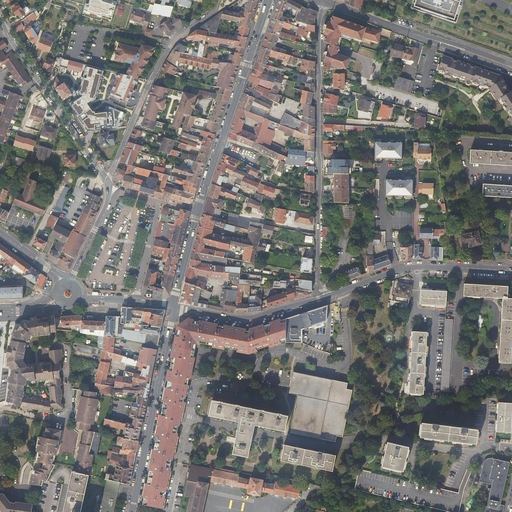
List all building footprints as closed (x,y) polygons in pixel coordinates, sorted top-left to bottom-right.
[(90,0),(89,4),(87,4),(85,11),(102,16),(102,15),(112,18),(116,6),(113,5),(113,4),(102,0),(90,0)] [(155,0),(151,14),(170,17),(173,8),(164,6),(166,2),(169,3),(169,0),(155,0)] [(257,0),(244,0),(248,1),(247,5),(246,5),(245,5),(244,6),(243,6),(242,7),(240,13),(225,10),(223,11),(221,18),(226,19),(236,21),(239,20),(241,15),(243,16),(245,12),(254,14),(257,0)] [(288,0),(279,0),(278,4),(275,12),(282,15),(286,5),(299,12),(295,20),(303,23),(307,24),(314,26),(315,19),(317,13),(308,9),(306,9),(288,0)] [(355,0),(354,7),(360,10),(361,0),(380,0),(383,1),(383,0),(355,0)] [(413,0),(410,9),(452,22),(459,0),(413,0)] [(17,2),(10,7),(15,15),(17,14),(20,17),(28,12),(29,10),(24,3),(19,6),(17,2)] [(143,24),(142,28),(144,29),(146,30),(151,15),(133,10),(130,20),(143,24)] [(235,37),(235,35),(236,33),(239,33),(240,30),(238,30),(235,29),(234,31),(218,28),(219,24),(225,25),(226,19),(221,18),(223,11),(197,30),(208,32),(235,37)] [(37,17),(33,12),(12,27),(15,31),(16,32),(37,17)] [(243,16),(241,15),(239,20),(241,21),(242,21),(241,26),(250,28),(254,14),(245,12),(243,16)] [(289,25),(293,26),(294,23),(288,21),(289,19),(282,17),(283,15),(282,15),(275,12),(274,15),(273,18),(289,25)] [(288,28),(289,25),(273,18),(269,26),(267,33),(278,36),(287,39),(290,40),(292,36),(289,35),(280,32),(282,26),(288,28)] [(325,24),(324,30),(325,31),(324,37),(330,39),(339,41),(340,36),(353,40),(354,39),(362,41),(366,29),(357,26),(357,27),(343,23),(344,22),(329,18),(328,24),(325,24)] [(181,20),(175,19),(170,23),(169,20),(159,27),(162,31),(164,30),(166,34),(183,23),(181,20)] [(295,20),(294,23),(293,26),(294,26),(298,28),(301,29),(303,23),(295,20)] [(314,34),(314,26),(307,24),(303,23),(301,29),(311,33),(314,34)] [(31,38),(29,39),(32,44),(36,41),(38,37),(30,26),(23,31),(27,36),(29,35),(31,38)] [(240,30),(239,33),(236,33),(235,35),(247,37),(248,33),(250,28),(241,26),(240,30)] [(297,31),(296,34),(309,38),(311,33),(301,29),(298,28),(297,31)] [(377,43),(380,34),(366,29),(363,39),(377,43)] [(187,37),(201,40),(198,53),(197,57),(202,58),(204,46),(206,41),(208,32),(197,30),(187,37)] [(235,53),(242,54),(245,45),(247,37),(235,35),(235,37),(208,32),(206,41),(237,47),(235,53)] [(264,40),(262,47),(278,53),(291,56),(292,54),(286,52),(287,51),(284,50),(285,48),(283,47),(283,49),(282,48),(281,49),(275,47),(278,36),(267,33),(264,40)] [(307,44),(308,39),(306,38),(305,40),(295,37),(292,36),(290,40),(307,44)] [(49,53),(53,43),(40,38),(36,48),(49,53)] [(350,59),(336,55),(337,51),(340,42),(339,41),(330,39),(328,48),(323,65),(326,66),(323,71),(330,71),(331,69),(342,69),(345,70),(347,65),(349,65),(350,59)] [(15,80),(19,85),(23,83),(25,86),(32,81),(11,52),(5,56),(1,50),(7,46),(3,40),(0,42),(0,60),(1,61),(3,62),(13,76),(13,79),(14,80),(15,80)] [(125,75),(138,78),(155,48),(142,45),(139,50),(133,49),(133,47),(122,44),(121,45),(118,45),(117,49),(118,50),(117,54),(116,54),(115,58),(118,59),(117,60),(131,64),(129,67),(131,68),(129,71),(128,70),(125,75)] [(180,52),(184,53),(185,47),(181,46),(179,44),(172,51),(180,52)] [(405,47),(393,44),(389,58),(402,61),(402,59),(405,47)] [(414,62),(417,50),(405,46),(405,47),(402,59),(414,62)] [(297,58),(291,56),(278,53),(262,47),(259,54),(256,62),(265,64),(266,63),(269,56),(292,63),(292,62),(296,63),(297,58)] [(172,51),(167,60),(177,66),(178,62),(180,52),(172,51)] [(208,59),(213,60),(217,60),(219,53),(209,51),(207,59),(208,59)] [(229,63),(233,64),(239,65),(240,61),(242,54),(235,53),(234,56),(231,54),(229,58),(228,58),(227,63),(229,63)] [(314,63),(314,56),(307,55),(306,60),(314,63)] [(451,74),(453,74),(456,75),(460,77),(463,78),(466,79),(467,79),(466,81),(469,82),(471,83),(472,81),(474,81),(477,83),(483,85),(487,86),(489,86),(492,92),(494,94),(498,100),(500,98),(501,100),(503,103),(506,106),(508,109),(509,112),(511,114),(511,115),(511,116),(510,118),(511,120),(511,92),(511,91),(508,92),(498,77),(495,77),(494,75),(441,57),(437,69),(439,70),(442,71),(444,72),(444,73),(445,74),(448,75),(450,76),(451,74)] [(50,73),(53,66),(59,68),(61,61),(59,60),(59,59),(56,58),(55,62),(46,58),(43,68),(47,70),(46,71),(50,73)] [(97,97),(104,69),(61,58),(61,61),(59,68),(64,70),(64,69),(66,69),(66,70),(71,71),(71,70),(73,71),(73,72),(78,73),(78,72),(80,72),(81,71),(84,71),(87,72),(86,75),(87,75),(86,77),(82,76),(79,89),(75,93),(79,98),(76,99),(69,104),(87,131),(93,130),(93,131),(105,129),(107,129),(120,128),(126,114),(109,107),(108,111),(96,112),(95,110),(93,112),(88,105),(90,104),(95,100),(96,97),(97,97)] [(303,60),(301,67),(299,74),(307,77),(314,78),(314,63),(306,60),(303,60)] [(166,61),(161,70),(176,76),(177,73),(175,70),(176,68),(166,61)] [(262,73),(264,68),(267,68),(266,69),(273,71),(274,67),(271,66),(265,64),(256,62),(254,66),(253,70),(262,73)] [(235,75),(236,75),(237,72),(239,65),(233,64),(229,63),(227,63),(219,63),(218,67),(222,69),(216,87),(220,88),(230,91),(235,75)] [(107,70),(105,78),(114,80),(116,73),(107,70)] [(251,76),(266,81),(268,76),(262,74),(262,73),(253,70),(252,73),(251,76)] [(133,88),(138,78),(125,75),(119,73),(108,99),(109,99),(111,100),(126,106),(130,96),(131,96),(134,88),(133,88)] [(275,78),(274,83),(280,85),(284,86),(285,84),(281,83),(284,75),(280,74),(276,73),(275,78)] [(297,80),(306,83),(307,77),(299,74),(297,80)] [(344,80),(344,74),(334,74),(334,88),(344,88),(344,83),(346,83),(346,80),(344,80)] [(248,82),(258,85),(269,89),(269,88),(271,89),(278,91),(280,85),(274,83),(274,84),(266,81),(251,76),(248,82)] [(394,89),(407,92),(410,80),(398,77),(394,89)] [(67,86),(64,83),(61,85),(56,78),(54,87),(59,94),(64,101),(73,95),(67,86)] [(262,94),(261,95),(273,102),(273,101),(277,103),(280,96),(277,95),(276,96),(269,93),(270,92),(268,92),(269,91),(257,87),(258,85),(248,82),(246,87),(262,94)] [(304,87),(303,86),(300,85),(299,90),(303,91),(312,93),(314,94),(314,85),(306,83),(304,87)] [(67,86),(72,94),(75,93),(72,88),(71,89),(68,85),(67,86)] [(145,118),(154,121),(158,109),(163,110),(166,100),(162,98),(164,93),(167,88),(153,85),(144,106),(147,108),(144,117),(145,118)] [(262,94),(246,87),(244,93),(259,101),(261,95),(262,94)] [(230,91),(220,88),(218,95),(209,93),(208,94),(182,88),(181,92),(183,92),(196,95),(207,98),(213,99),(217,100),(226,102),(230,91)] [(0,143),(3,144),(4,141),(8,140),(9,138),(5,137),(6,134),(11,134),(11,132),(8,131),(9,128),(13,127),(14,125),(10,124),(11,121),(15,120),(16,118),(13,117),(14,114),(18,114),(19,111),(15,110),(17,107),(21,106),(21,105),(18,104),(19,101),(23,100),(24,98),(2,90),(1,94),(9,97),(6,103),(0,100),(0,108),(4,110),(1,117),(0,116),(0,143)] [(312,93),(303,91),(301,103),(303,104),(314,108),(314,103),(311,102),(312,93)] [(187,115),(190,116),(193,108),(194,108),(195,104),(194,104),(196,95),(183,92),(178,113),(177,113),(172,126),(180,128),(184,114),(187,115)] [(238,109),(248,113),(251,105),(268,112),(271,107),(259,101),(244,93),(238,109)] [(323,103),(334,105),(336,106),(336,105),(338,97),(326,94),(323,103)] [(368,99),(359,98),(358,109),(368,109),(368,99)] [(210,121),(219,124),(226,102),(217,100),(210,121)] [(323,102),(323,112),(334,113),(334,105),(323,103),(323,102)] [(303,104),(303,115),(314,121),(314,108),(303,104)] [(388,105),(378,104),(377,116),(387,116),(388,105)] [(46,112),(33,108),(29,119),(42,123),(44,118),(46,112)] [(262,146),(269,149),(275,132),(266,129),(268,121),(248,113),(238,109),(230,131),(239,135),(254,142),(262,146)] [(44,118),(51,121),(54,113),(46,110),(46,112),(44,118)] [(295,131),(299,132),(302,122),(301,121),(283,113),(279,125),(292,130),(295,131)] [(191,128),(192,125),(195,117),(190,116),(187,115),(182,129),(183,129),(190,132),(191,128)] [(314,121),(303,115),(301,121),(302,122),(314,127),(314,121)] [(425,115),(416,115),(415,126),(419,126),(424,127),(425,115)] [(205,129),(206,127),(201,126),(202,125),(199,124),(198,123),(200,119),(195,117),(192,125),(205,129)] [(154,121),(145,118),(143,122),(142,122),(140,127),(152,130),(155,121),(154,121)] [(202,125),(201,126),(206,127),(207,128),(206,132),(215,135),(219,124),(210,121),(200,119),(198,123),(199,124),(202,125)] [(314,137),(314,127),(302,122),(299,132),(314,137)] [(54,139),(57,130),(45,126),(41,137),(47,140),(48,138),(54,139)] [(136,144),(141,131),(134,128),(128,142),(136,144)] [(215,135),(206,132),(202,131),(191,128),(190,132),(213,140),(215,135)] [(200,149),(202,146),(210,148),(213,140),(190,132),(183,129),(181,135),(198,141),(197,144),(179,139),(178,142),(180,142),(187,145),(200,149)] [(238,140),(239,135),(230,131),(228,137),(237,142),(238,140)] [(314,137),(299,132),(295,131),(294,135),(293,137),(295,137),(304,139),(304,151),(314,152),(314,137)] [(100,138),(100,141),(101,146),(102,146),(102,148),(108,147),(108,145),(114,145),(113,135),(108,135),(108,134),(105,134),(100,134),(100,138)] [(254,142),(239,135),(238,140),(251,146),(254,142)] [(178,157),(179,154),(179,152),(172,150),(174,141),(163,137),(159,151),(178,157)] [(336,149),(336,141),(323,141),(323,154),(333,154),(333,149),(336,149)] [(374,157),(402,158),(402,142),(374,141),(374,157)] [(137,151),(139,152),(141,146),(136,144),(128,142),(126,148),(137,151)] [(254,142),(251,146),(260,150),(262,146),(254,142)] [(431,159),(431,149),(429,149),(429,144),(418,144),(418,143),(414,143),(413,157),(417,158),(417,159),(421,159),(421,160),(426,160),(426,159),(431,159)] [(51,149),(39,146),(36,158),(48,162),(51,149)] [(181,155),(180,158),(185,159),(193,161),(204,164),(210,148),(202,146),(200,149),(197,157),(182,153),(181,155)] [(276,160),(277,159),(279,154),(269,149),(262,146),(260,150),(260,151),(276,160)] [(131,166),(133,161),(134,162),(137,151),(126,148),(119,163),(128,165),(131,166)] [(304,157),(314,158),(314,152),(304,151),(299,151),(289,150),(287,157),(287,159),(290,160),(292,160),(304,162),(304,157)] [(511,152),(469,150),(468,163),(511,165),(511,152)] [(232,167),(233,162),(237,164),(238,162),(222,154),(220,161),(227,164),(232,167)] [(287,159),(287,157),(279,154),(277,159),(280,161),(277,171),(283,173),(284,169),(287,159)] [(65,166),(74,166),(75,156),(65,156),(65,161),(65,166)] [(13,164),(27,168),(30,161),(29,161),(16,157),(13,164)] [(292,163),(292,162),(292,161),(291,161),(290,160),(287,159),(284,169),(291,170),(292,168),(292,167),(292,165),(292,163)] [(175,162),(174,165),(175,166),(201,173),(204,164),(193,161),(191,168),(175,162)] [(227,164),(220,161),(217,171),(224,173),(225,172),(227,164)] [(225,172),(232,175),(235,169),(232,167),(227,164),(225,172)] [(135,173),(136,173),(132,171),(133,166),(131,166),(128,165),(126,172),(123,180),(124,181),(122,185),(127,187),(132,188),(133,183),(134,179),(135,173)] [(347,165),(329,165),(329,170),(323,169),(323,174),(335,174),(347,174),(347,165)] [(164,169),(154,166),(153,171),(163,174),(164,169)] [(175,166),(173,171),(189,176),(188,181),(198,184),(201,173),(175,166)] [(259,171),(248,166),(245,173),(256,178),(257,176),(259,171)] [(136,173),(135,173),(149,177),(149,176),(150,171),(137,167),(136,173)] [(123,180),(126,172),(117,169),(114,174),(116,178),(123,180)] [(238,178),(237,183),(241,185),(243,178),(259,184),(261,180),(256,178),(245,173),(235,169),(232,175),(238,178)] [(163,179),(161,186),(156,185),(154,194),(158,195),(162,196),(165,187),(166,184),(166,182),(167,180),(167,179),(168,175),(163,174),(153,171),(150,171),(149,176),(157,179),(157,178),(163,179)] [(222,182),(226,183),(228,178),(223,176),(224,173),(217,171),(214,179),(222,182)] [(347,174),(335,174),(335,180),(332,180),(332,194),(335,195),(334,202),(348,203),(349,174),(347,174)] [(9,192),(14,178),(8,176),(0,198),(0,201),(3,203),(5,198),(6,198),(7,195),(6,194),(7,192),(9,192)] [(134,179),(133,183),(141,185),(140,190),(147,192),(154,194),(156,185),(155,185),(157,179),(149,176),(149,177),(147,184),(142,182),(142,181),(134,179)] [(305,176),(305,191),(314,193),(314,176),(308,176),(305,176)] [(172,181),(184,184),(182,190),(195,194),(198,184),(188,181),(174,177),(172,181)] [(256,191),(259,184),(243,178),(241,185),(256,191)] [(39,183),(29,179),(24,194),(25,194),(24,196),(23,196),(22,195),(18,206),(37,214),(39,210),(41,211),(42,208),(41,207),(43,204),(32,200),(30,199),(31,197),(33,198),(39,183)] [(412,196),(413,180),(385,180),(385,196),(412,196)] [(54,210),(46,226),(53,230),(55,225),(60,215),(74,185),(68,182),(54,211),(54,210)] [(208,196),(218,199),(219,195),(224,197),(224,195),(235,199),(238,194),(232,191),(220,187),(212,184),(208,196)] [(419,185),(418,194),(423,194),(423,193),(433,194),(433,184),(422,184),(422,185),(419,185)] [(511,185),(483,184),(483,196),(511,198),(511,246),(510,254),(511,253),(511,185)] [(263,194),(272,198),(275,189),(265,186),(263,194)] [(172,189),(165,187),(162,196),(167,198),(172,199),(174,189),(172,189)] [(193,202),(195,194),(182,190),(182,191),(176,190),(174,189),(172,199),(189,204),(193,202)] [(13,204),(18,206),(22,195),(17,194),(13,204)] [(97,204),(100,198),(92,194),(89,198),(85,207),(96,212),(99,205),(97,204)] [(300,204),(307,205),(308,206),(310,196),(302,194),(300,204)] [(208,196),(205,206),(215,209),(221,211),(224,201),(218,199),(208,196)] [(248,201),(246,205),(247,206),(255,208),(259,209),(260,205),(261,204),(260,203),(254,201),(247,198),(246,200),(248,201)] [(42,208),(41,211),(39,210),(37,214),(43,216),(47,206),(43,204),(41,207),(42,208)] [(343,226),(344,236),(356,235),(355,205),(337,206),(338,226),(343,226)] [(214,212),(215,209),(205,206),(204,210),(203,214),(220,219),(222,215),(219,215),(220,214),(214,212)] [(97,213),(96,212),(85,207),(82,214),(94,220),(96,216),(97,213)] [(276,209),(267,208),(266,215),(274,217),(276,209)] [(9,213),(0,209),(0,221),(5,223),(9,213)] [(182,218),(181,221),(187,222),(189,211),(180,209),(180,212),(179,215),(178,217),(182,218)] [(288,220),(312,225),(314,215),(289,211),(288,220)] [(224,220),(226,221),(226,224),(236,227),(238,220),(239,216),(229,213),(228,220),(227,220),(227,219),(225,219),(224,220)] [(76,225),(74,230),(86,236),(90,229),(94,220),(82,214),(76,225)] [(176,222),(175,220),(172,219),(173,217),(168,215),(162,214),(160,222),(166,223),(170,224),(174,225),(174,224),(177,224),(177,223),(176,222)] [(265,251),(266,251),(267,245),(259,243),(262,233),(272,235),(274,227),(264,225),(263,230),(249,227),(248,230),(245,229),(245,232),(247,232),(247,233),(249,233),(253,234),(251,241),(247,240),(227,236),(227,237),(213,234),(214,232),(212,232),(214,225),(225,228),(225,229),(234,231),(234,230),(241,231),(241,228),(236,227),(226,224),(226,221),(224,220),(220,219),(203,214),(197,237),(230,245),(236,246),(245,248),(257,250),(265,251)] [(185,228),(187,222),(181,221),(182,218),(178,217),(178,218),(174,217),(173,217),(172,219),(175,220),(176,222),(177,223),(177,224),(174,224),(174,225),(176,226),(185,228)] [(245,229),(248,230),(249,227),(263,230),(264,225),(238,220),(236,227),(241,228),(245,229)] [(155,239),(165,242),(170,224),(166,223),(160,222),(158,230),(155,239)] [(50,236),(59,240),(55,248),(54,247),(48,259),(52,261),(56,264),(62,252),(72,233),(55,225),(53,230),(50,236)] [(172,243),(172,244),(181,246),(185,228),(176,226),(172,243)] [(420,229),(420,237),(433,238),(433,241),(440,241),(440,238),(440,230),(420,229)] [(80,248),(86,236),(74,230),(73,230),(72,233),(62,252),(75,259),(80,248)] [(446,230),(440,230),(440,238),(450,238),(449,230),(446,230)] [(481,244),(478,231),(460,235),(462,245),(470,243),(471,247),(481,244)] [(43,250),(47,242),(37,237),(33,245),(43,250)] [(229,254),(204,248),(205,245),(229,250),(230,245),(197,237),(193,252),(227,259),(228,259),(229,254)] [(163,248),(165,242),(155,239),(155,242),(154,245),(163,248)] [(0,254),(5,258),(10,252),(4,248),(0,244),(0,254)] [(170,249),(168,257),(177,260),(181,246),(172,244),(171,248),(166,246),(166,248),(170,249)] [(401,244),(401,253),(402,253),(402,261),(411,258),(412,250),(412,245),(401,244)] [(174,274),(177,260),(168,257),(170,249),(166,248),(166,249),(165,248),(163,248),(154,245),(152,252),(164,255),(162,260),(167,262),(165,271),(174,274)] [(422,247),(415,247),(415,250),(412,250),(411,258),(421,259),(422,247)] [(443,248),(431,247),(430,259),(443,260),(443,248)] [(257,250),(245,248),(242,261),(253,263),(257,250)] [(14,265),(11,269),(18,274),(18,273),(35,285),(40,274),(24,262),(10,252),(5,258),(14,265)] [(62,252),(56,264),(63,267),(69,269),(72,264),(75,259),(62,252)] [(201,261),(201,260),(226,265),(227,259),(193,252),(191,259),(201,261)] [(388,255),(373,260),(373,271),(391,264),(388,255)] [(151,259),(148,267),(158,270),(160,261),(151,258),(151,259)] [(302,258),(300,271),(312,273),(313,260),(313,259),(302,258)] [(199,269),(213,271),(239,274),(240,273),(242,273),(242,271),(242,268),(225,267),(200,263),(201,261),(191,259),(189,266),(199,269)] [(242,261),(234,259),(233,263),(234,266),(252,269),(252,266),(255,266),(255,263),(253,263),(242,261)] [(239,274),(213,271),(199,269),(189,266),(185,282),(203,289),(205,290),(207,283),(197,280),(198,275),(212,278),(224,279),(228,280),(239,281),(240,274),(239,274)] [(350,270),(344,272),(347,281),(362,275),(359,267),(352,269),(350,270)] [(145,288),(169,294),(173,279),(164,276),(162,275),(162,277),(163,278),(161,285),(158,285),(159,282),(155,281),(157,276),(159,276),(160,273),(157,271),(148,268),(144,286),(145,288)] [(35,285),(41,288),(45,277),(40,274),(35,285)] [(221,305),(224,306),(224,311),(235,313),(237,297),(238,291),(239,285),(239,282),(239,281),(228,280),(227,286),(223,286),(221,303),(221,305)] [(312,282),(301,280),(299,290),(308,290),(312,291),(312,282)] [(201,301),(197,299),(200,290),(202,291),(203,289),(185,282),(180,303),(224,311),(224,306),(221,305),(218,304),(201,301)] [(411,285),(403,284),(403,286),(397,285),(394,301),(408,303),(411,285)] [(463,296),(502,299),(497,363),(509,364),(511,325),(511,299),(511,289),(511,287),(464,284),(463,296)] [(421,285),(420,299),(446,301),(447,286),(421,285)] [(262,287),(259,286),(258,295),(256,295),(256,303),(249,302),(249,305),(248,313),(261,311),(261,309),(262,301),(262,287)] [(22,287),(0,288),(0,299),(23,299),(22,287)] [(262,301),(261,309),(295,299),(294,289),(287,289),(287,292),(283,293),(283,292),(282,291),(281,291),(281,292),(281,293),(281,294),(262,301)] [(306,292),(308,292),(308,290),(299,290),(294,289),(295,299),(306,296),(306,292)] [(248,313),(249,305),(241,304),(242,298),(237,297),(235,313),(248,313)] [(325,322),(326,306),(286,319),(286,340),(286,342),(293,343),(301,343),(301,329),(325,322)] [(122,307),(120,323),(128,324),(130,324),(132,307),(127,307),(122,307)] [(165,310),(132,307),(130,324),(138,324),(140,324),(148,325),(151,313),(163,315),(165,310)] [(161,327),(163,315),(151,313),(148,325),(161,327)] [(62,326),(81,324),(82,316),(71,315),(70,315),(61,316),(62,326)] [(80,332),(104,336),(105,322),(93,321),(93,316),(82,316),(81,324),(80,332)] [(114,337),(121,338),(121,334),(117,333),(118,317),(113,316),(105,316),(105,318),(105,322),(104,336),(114,337)] [(53,332),(56,332),(55,317),(51,318),(48,318),(50,333),(53,332)] [(9,367),(8,368),(5,404),(20,407),(24,408),(24,409),(32,410),(32,409),(39,410),(38,412),(42,412),(42,413),(46,414),(47,412),(50,412),(51,410),(63,408),(63,404),(61,404),(61,401),(62,401),(61,397),(63,397),(63,389),(60,389),(60,385),(63,385),(62,381),(61,381),(61,377),(60,377),(59,370),(61,368),(61,365),(61,363),(61,357),(62,357),(62,352),(62,349),(48,350),(49,361),(28,363),(29,357),(31,348),(34,345),(32,343),(32,341),(51,339),(50,333),(48,318),(36,320),(24,321),(13,336),(13,339),(12,339),(9,355),(7,367),(9,367)] [(188,321),(179,327),(168,381),(186,385),(195,341),(249,351),(286,340),(286,319),(254,329),(248,330),(188,321)] [(445,319),(440,392),(447,393),(452,319),(445,319)] [(148,343),(157,345),(161,327),(148,325),(140,324),(139,332),(122,329),(121,334),(121,338),(148,344),(148,343)] [(412,332),(411,353),(425,354),(426,334),(412,332)] [(103,349),(120,355),(121,350),(113,348),(114,337),(104,336),(103,349)] [(98,351),(102,352),(100,362),(109,364),(110,358),(124,362),(125,357),(120,355),(103,349),(87,345),(80,343),(73,342),(72,348),(97,354),(98,351)] [(132,359),(153,366),(156,349),(141,346),(139,356),(133,354),(132,359)] [(425,354),(411,353),(409,374),(423,375),(425,354)] [(71,357),(70,365),(81,367),(83,360),(71,357)] [(132,359),(125,357),(124,362),(138,367),(137,369),(143,372),(142,375),(151,378),(153,366),(132,359)] [(92,370),(98,372),(95,383),(102,384),(108,386),(113,387),(115,380),(106,378),(109,364),(100,362),(98,369),(93,367),(92,370)] [(150,384),(151,378),(142,375),(124,370),(122,377),(120,387),(131,388),(132,380),(143,383),(143,382),(150,384)] [(293,394),(298,395),(291,434),(320,440),(331,380),(297,373),(295,384),(293,394)] [(423,375),(409,374),(407,395),(421,396),(423,375)] [(113,387),(120,387),(122,377),(116,376),(115,380),(113,387)] [(143,383),(132,380),(131,388),(137,388),(137,387),(142,388),(148,389),(150,384),(143,382),(143,383)] [(337,443),(338,438),(343,439),(352,391),(346,390),(348,383),(331,380),(320,440),(337,443)] [(168,381),(166,389),(161,412),(150,466),(149,476),(167,480),(180,417),(186,385),(168,381)] [(108,386),(102,384),(100,390),(100,389),(99,393),(106,394),(108,386)] [(113,396),(114,396),(114,393),(122,394),(123,392),(126,392),(139,393),(139,396),(147,398),(148,389),(142,388),(137,387),(137,388),(131,388),(120,387),(113,387),(108,386),(106,394),(106,395),(113,396)] [(81,400),(76,421),(81,422),(79,428),(86,430),(83,442),(80,441),(76,461),(79,461),(77,472),(90,475),(91,470),(93,471),(95,464),(92,464),(94,455),(89,454),(92,443),(94,432),(89,430),(90,424),(93,425),(99,400),(94,398),(95,393),(85,391),(84,397),(83,400),(81,400)] [(147,398),(139,396),(136,397),(135,403),(127,402),(127,406),(134,408),(145,410),(147,398)] [(285,433),(288,416),(213,401),(209,417),(239,424),(238,429),(236,439),(228,438),(227,443),(235,444),(232,454),(248,458),(254,432),(255,427),(285,433)] [(496,433),(509,434),(511,405),(498,404),(496,433)] [(143,420),(145,410),(134,408),(133,410),(133,413),(112,408),(111,414),(133,418),(142,420),(143,420)] [(140,430),(142,420),(133,418),(132,424),(124,422),(123,424),(125,425),(125,427),(140,430)] [(104,425),(124,430),(122,438),(126,439),(137,441),(140,430),(125,427),(125,425),(123,424),(105,420),(104,425)] [(420,438),(475,445),(477,430),(421,424),(420,438)] [(55,464),(51,464),(53,455),(56,455),(62,431),(47,428),(45,438),(40,437),(37,451),(38,451),(40,452),(38,461),(44,462),(47,462),(45,469),(42,468),(39,468),(39,470),(36,470),(35,470),(35,474),(32,474),(31,476),(33,477),(32,484),(43,485),(44,480),(47,480),(51,474),(55,464)] [(123,446),(122,450),(125,451),(125,449),(136,451),(138,441),(137,441),(126,439),(122,438),(118,437),(117,442),(124,444),(123,446)] [(381,466),(402,471),(408,446),(386,441),(381,466)] [(282,460),(333,470),(336,456),(324,453),(291,446),(285,445),(282,460)] [(120,449),(112,447),(111,451),(110,451),(109,455),(107,454),(106,458),(110,459),(111,456),(112,454),(112,452),(119,454),(120,450),(120,449)] [(126,458),(125,459),(111,456),(110,459),(109,464),(116,466),(132,469),(135,458),(136,451),(125,449),(125,451),(122,450),(120,450),(119,454),(127,455),(127,458),(126,458)] [(480,481),(492,484),(487,506),(500,508),(501,504),(510,463),(493,459),(491,459),(490,459),(489,459),(488,459),(487,460),(486,461),(485,462),(484,463),(480,481)] [(214,467),(214,469),(194,465),(193,473),(192,473),(191,478),(191,479),(188,496),(190,497),(186,511),(202,511),(208,483),(206,482),(207,480),(248,489),(247,492),(260,495),(260,491),(298,499),(300,487),(275,482),(274,484),(272,484),(262,482),(263,479),(250,477),(250,480),(241,478),(241,477),(239,477),(240,472),(214,467)] [(106,479),(119,482),(129,484),(132,469),(116,466),(114,475),(105,473),(104,478),(106,479)] [(353,488),(450,511),(457,511),(462,494),(460,494),(358,469),(353,488)] [(112,511),(115,501),(102,498),(100,503),(97,503),(95,511),(81,511),(91,475),(90,475),(77,472),(74,471),(64,511),(112,511)] [(149,476),(143,504),(161,508),(163,501),(166,485),(167,480),(149,476)] [(103,493),(116,496),(119,482),(106,479),(103,493)] [(53,482),(48,481),(46,485),(43,485),(36,511),(55,511),(62,484),(53,482)] [(31,511),(33,504),(27,503),(15,501),(14,503),(9,502),(3,494),(0,493),(0,511),(31,511)]
